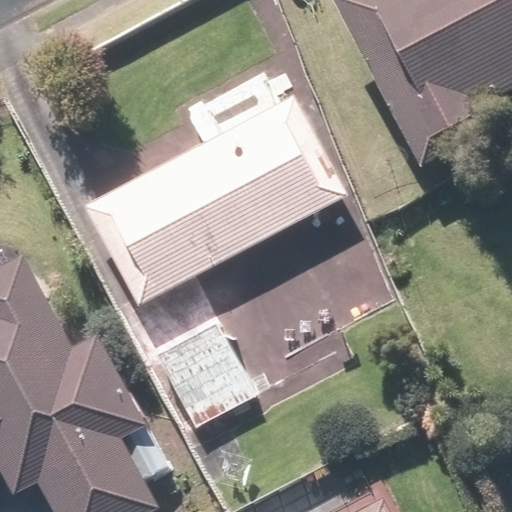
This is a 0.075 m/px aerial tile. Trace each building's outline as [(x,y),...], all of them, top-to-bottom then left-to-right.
[(511,0),(345,0),(431,165),(511,123),(511,0)] [(92,208),(144,304),(355,190),(303,94),(92,208)] [(0,458),(2,458),(19,493),(45,480),(60,511),(156,511),(166,507),(132,438),(156,426),(109,332),(82,345),(37,254),(0,271),(0,458)] [(222,323),(164,352),(202,429),(261,400),(222,323)] [(402,511),(393,494),(358,511),(402,511)]
